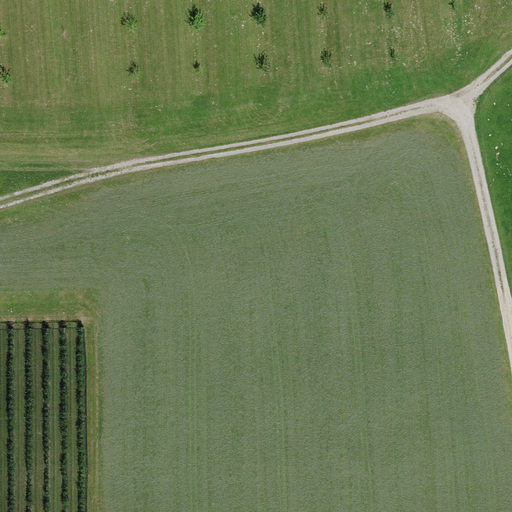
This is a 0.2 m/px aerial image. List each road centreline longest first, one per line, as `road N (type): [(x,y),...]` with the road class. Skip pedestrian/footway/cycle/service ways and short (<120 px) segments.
road 1 (track): [(0,203),(458,106),(511,53)]
road 2 (track): [(511,321),(458,106)]
